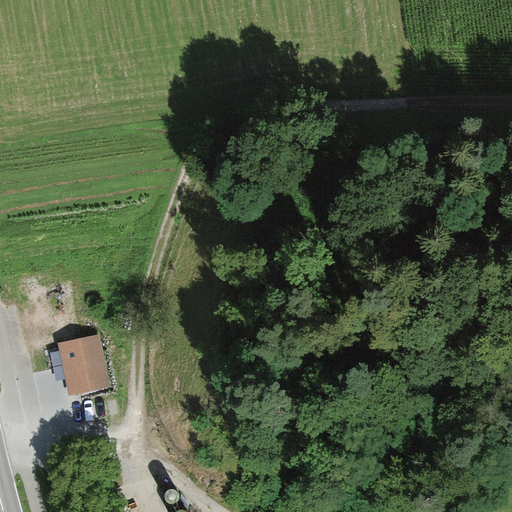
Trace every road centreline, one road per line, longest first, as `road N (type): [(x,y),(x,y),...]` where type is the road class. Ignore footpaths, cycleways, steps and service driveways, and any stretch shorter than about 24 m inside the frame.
road 1 (track): [(511,103),(343,105),(230,119),(185,165),(152,274),(136,353),(134,451),(42,422),(0,432)]
road 2 (track): [(0,349),(39,511)]
